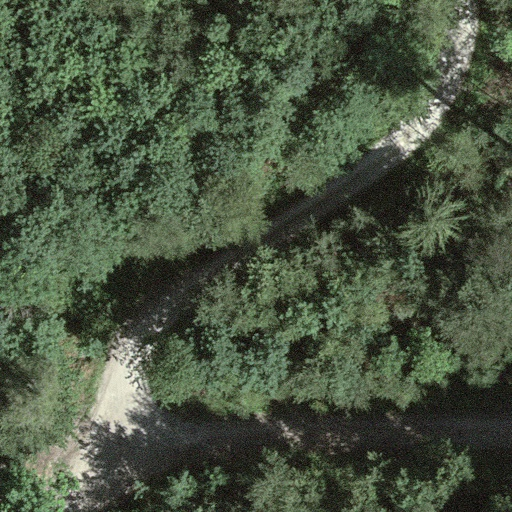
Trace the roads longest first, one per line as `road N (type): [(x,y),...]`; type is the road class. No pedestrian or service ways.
road 1 (track): [(453,0),(453,55),(389,150),(178,296),(131,347),(108,448),(74,511)]
road 2 (track): [(108,448),(511,439)]
